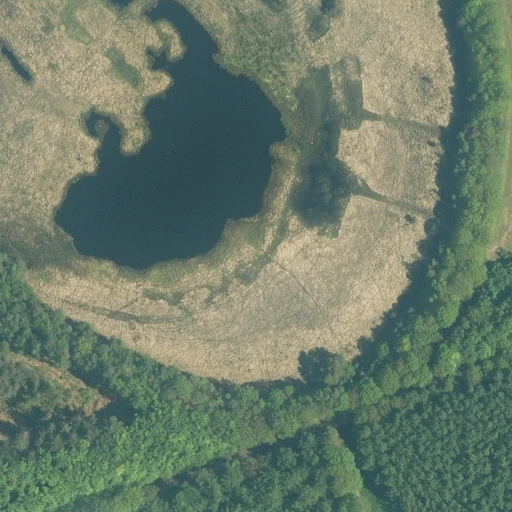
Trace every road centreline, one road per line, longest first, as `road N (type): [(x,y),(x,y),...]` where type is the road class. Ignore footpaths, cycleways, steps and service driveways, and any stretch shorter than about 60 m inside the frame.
road 1 (unclassified): [(103,511),(511,355)]
road 2 (track): [(428,387),(491,260)]
